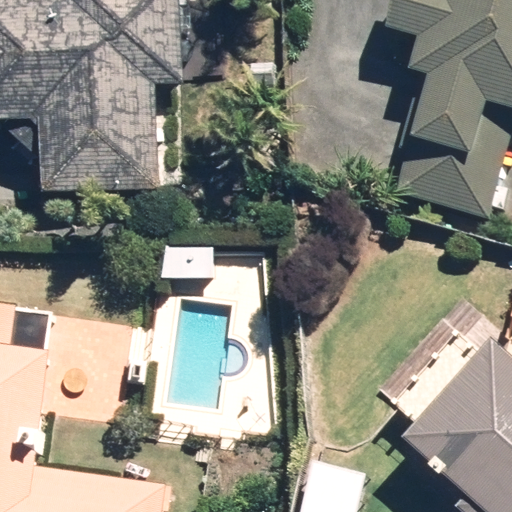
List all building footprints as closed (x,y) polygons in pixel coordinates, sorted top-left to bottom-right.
[(184,99),(184,0),(53,0),(53,8),(0,7),(0,139),(46,141),(45,200),(163,202),(164,99),(184,99)] [(393,195),(486,221),(511,128),(511,0),(435,0),(413,79),(424,82),(393,195)] [(40,474),(52,315),(0,311),(0,511),(160,511),(163,483),(40,474)] [(511,511),(511,368),(492,351),(397,451),(465,511),(511,511)] [(360,511),(366,479),(307,469),(300,511),(360,511)]
